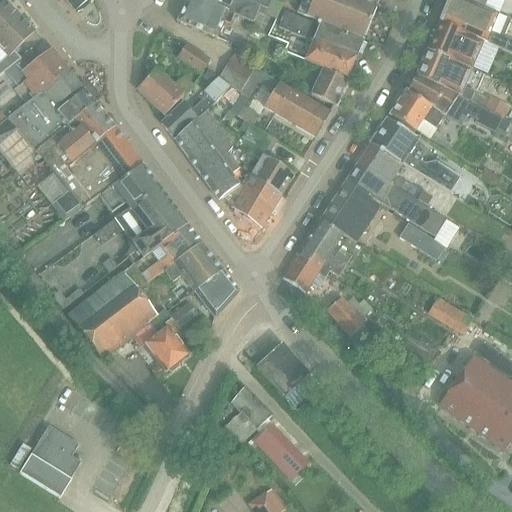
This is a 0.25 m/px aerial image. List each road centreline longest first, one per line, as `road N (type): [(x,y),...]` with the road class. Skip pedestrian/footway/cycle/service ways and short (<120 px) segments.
road 1 (tertiary): [(249,276),(386,71),(417,0)]
road 2 (tertiary): [(474,511),(410,458),(265,295)]
road 3 (tertiary): [(249,276),(121,107),(121,58)]
road 4 (residential): [(221,350),(368,511)]
road 5 (residential): [(149,511),(221,350)]
